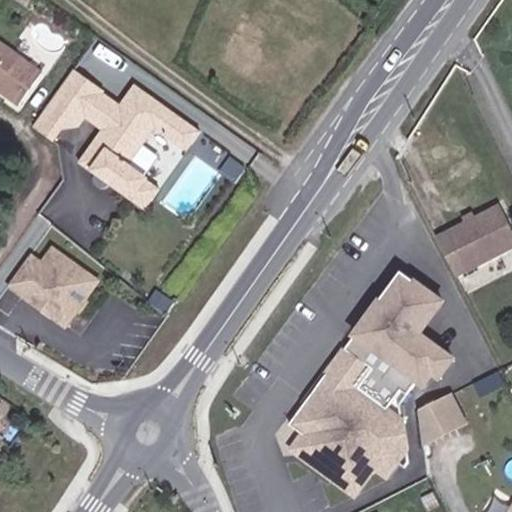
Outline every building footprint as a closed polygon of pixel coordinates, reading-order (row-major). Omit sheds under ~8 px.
[(0,91),(19,105),(42,72),(0,43),(0,91)] [(75,64),(34,126),(54,143),(62,130),(84,122),(114,141),(91,173),(145,211),(160,185),(128,161),(153,129),(185,151),(205,134),(136,79),(120,98),(75,64)] [(511,228),(501,207),(437,240),(457,279),(511,250),(511,228)] [(42,265),(29,256),(8,286),(34,304),(39,303),(50,311),(51,316),(64,326),(96,282),(53,251),(42,265)] [(406,472),(411,466),(401,404),(416,386),(429,395),(443,385),(450,389),(465,364),(426,337),(451,307),(403,270),(290,429),(304,439),(293,454),(357,501),(377,473),(386,480),(397,465),(406,472)] [(411,407),(426,440),(468,422),(453,388),(411,407)]
